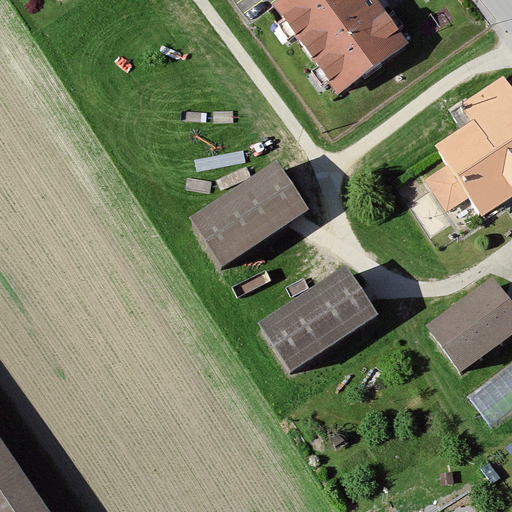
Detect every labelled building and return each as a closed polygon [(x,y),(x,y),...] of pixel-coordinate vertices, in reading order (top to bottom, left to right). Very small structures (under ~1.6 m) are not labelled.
[(367,0),(276,0),(266,7),(330,97),(401,47),(367,0)] [(511,100),(431,151),(474,219),(511,194),(511,100)] [(268,168),(178,227),(210,275),(300,217),(268,168)] [(336,272),(248,327),(280,378),(368,323),(336,272)] [(511,322),(484,284),(418,330),(451,377),(511,333),(511,322)] [(511,370),(473,393),(489,421),(511,408),(511,370)] [(33,511),(0,461),(0,511),(33,511)]
